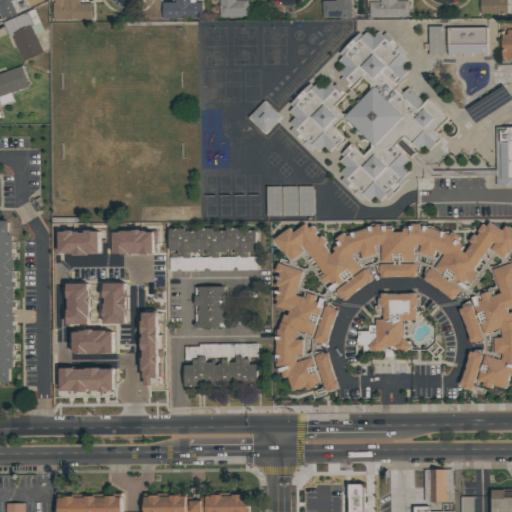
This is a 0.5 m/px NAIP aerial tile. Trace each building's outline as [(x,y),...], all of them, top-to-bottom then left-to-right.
[(15,0),(11,2),(16,13),(2,19),(0,15),(0,3),(3,2),(2,1),(0,2),(0,0),(15,0)] [(91,3),(92,20),(77,20),(53,20),(53,2),(54,2),(54,0),(80,0),(80,3),(91,3)] [(163,19),(162,3),(175,2),(175,0),(196,0),(196,2),(202,2),(203,19),(163,19)] [(248,0),(248,4),(250,4),(250,13),(248,13),(248,16),(220,16),(219,0),(248,0)] [(351,0),(352,20),(340,20),(340,18),(323,18),(322,1),(336,1),(336,0),(351,0)] [(381,2),(381,0),(396,0),(397,1),(408,1),(408,3),(409,3),(409,12),(409,16),(370,17),(369,2),(381,2)] [(480,0),(508,0),(508,14),(480,14),(480,0)] [(6,21),(21,62),(44,53),(37,34),(44,32),(36,10),(6,21)] [(429,27),(429,54),(444,53),(443,27),(429,27)] [(488,28),(448,28),(449,55),(488,54),(488,28)] [(511,60),(511,30),(502,31),(502,60),(511,60)] [(451,118),(412,91),(396,91),(406,78),(405,48),(384,34),(376,34),(374,37),(369,34),(356,34),(341,56),(342,82),(351,89),(360,77),(371,84),(345,121),(371,140),(371,147),(365,155),(350,145),(342,156),(343,184),(364,199),(392,198),(406,178),(406,165),(411,158),(418,163),(418,153),(423,146),(429,150),(451,118)] [(13,101),(11,93),(29,87),(22,66),(0,72),(0,102),(1,105),(13,101)] [(316,154),(324,146),(332,153),(346,139),(334,127),(344,116),(335,106),(346,95),(331,80),(323,87),(316,80),(290,105),(293,108),(289,112),(297,120),(289,128),(316,154)] [(497,184),(511,183),(511,128),(496,129),(497,184)] [(298,216),(297,186),(283,186),(283,216),(298,216)] [(267,187),(267,216),(282,216),(282,187),(267,187)] [(314,187),(299,187),(299,216),(314,216),(314,187)] [(0,383),(12,383),(12,369),(16,369),(15,234),(11,234),(11,220),(0,220),(0,383)] [(449,227),(339,232),(333,255),(316,230),(270,231),(291,262),(306,251),(342,302),(372,281),(352,252),(377,258),(377,247),(380,244),(381,278),(417,276),(415,244),(420,245),(420,254),(434,258),(436,250),(444,254),(435,270),(430,267),(423,280),(457,301),(488,249),(507,260),(511,251),(511,229),(505,226),(481,227),(466,251),(449,227)] [(257,270),(257,254),(257,228),(169,230),(170,251),(178,250),(178,258),(170,258),(171,272),(257,270)] [(470,351),(461,387),(473,390),(475,382),(506,390),(510,375),(511,374),(511,312),(506,311),(511,308),(511,261),(496,268),(498,295),(491,295),(489,291),(482,294),(479,307),(469,305),(459,309),(473,343),(482,343),(484,333),(503,331),(501,338),(494,338),(495,353),(501,355),(502,360),(488,356),(483,358),(481,353),(470,351)] [(278,308),(295,312),(283,315),(275,345),(283,377),(289,379),(293,392),(321,384),(314,357),(303,360),(306,349),(304,341),(295,339),(298,331),(315,336),(314,342),(324,345),(328,343),(339,305),(307,296),(296,298),(304,271),(278,264),(275,273),(280,274),(278,281),(282,295),(275,296),(278,308)] [(225,328),(226,287),(196,286),(195,306),(201,306),(200,317),(197,317),(196,328),(225,328)] [(418,321),(418,294),(381,293),(381,322),(368,322),(368,331),(357,331),(357,346),(363,346),(363,352),(409,353),(409,339),(403,339),(403,320),(418,321)] [(186,386),(259,385),(259,364),(250,364),(250,357),(257,357),(257,344),(185,345),(185,363),(186,386)] [(315,356),(327,392),(339,388),(328,352),(315,356)] [(452,470),(424,470),(425,502),(453,502),(452,470)] [(348,485),(349,511),(373,511),(373,502),(366,502),(365,484),(348,485)] [(511,511),(511,489),(491,490),(491,511),(511,511)] [(122,511),(122,496),(58,497),(58,511),(122,511)] [(250,511),(250,496),(191,497),(191,496),(145,496),(144,511),(250,511)] [(473,511),(474,497),(461,497),(460,511),(473,511)]
